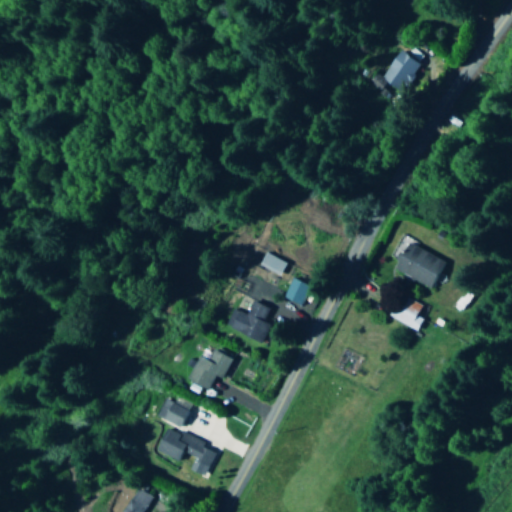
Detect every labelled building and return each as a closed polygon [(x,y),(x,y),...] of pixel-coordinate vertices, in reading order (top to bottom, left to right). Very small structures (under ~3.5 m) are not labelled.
[(419,66),(398,50),(377,77),(399,93),(419,66)] [(394,271),(426,288),(441,261),(409,243),(394,271)] [(311,285),(293,277),(284,297),(302,305),(311,285)] [(417,303),(392,293),(383,316),(412,329),(417,317),(411,315),(417,303)] [(223,325),(261,344),(270,324),(263,321),(269,307),(253,299),(245,314),(231,308),(223,325)] [(186,379),(208,390),(216,376),(222,379),(233,359),(211,348),(209,353),(201,349),(186,379)] [(189,411),(162,398),(154,415),(181,428),(189,411)] [(204,476),(216,450),(166,426),(155,450),(179,462),(183,453),(192,457),(187,468),(204,476)] [(144,511),(153,499),(135,488),(119,511),(144,511)]
